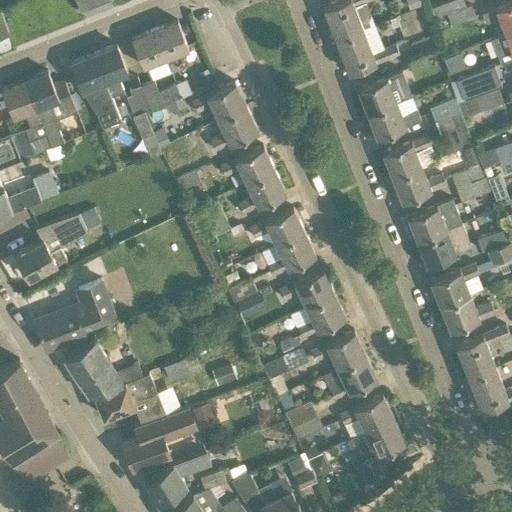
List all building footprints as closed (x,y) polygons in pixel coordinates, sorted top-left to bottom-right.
[(75,0),(80,10),(104,0),(75,0)] [(336,0),(323,5),(330,22),(336,38),(363,28),(354,4),(364,0),(336,0)] [(435,18),(447,13),(465,6),(462,0),(450,0),(431,8),(435,18)] [(511,0),(481,12),(485,22),(498,16),(504,32),(511,29),(511,0)] [(471,4),(465,6),(447,13),(451,24),(475,15),(471,4)] [(0,9),(0,36),(9,33),(0,9)] [(397,15),(390,18),(393,25),(400,22),(397,15)] [(154,28),(165,56),(188,47),(177,19),(154,28)] [(142,65),(165,56),(154,28),(131,37),(142,65)] [(372,52),(369,44),(363,28),(336,38),(349,71),(399,52),(395,43),(372,52)] [(490,38),(496,53),(500,63),(511,58),(511,29),(504,32),(490,38)] [(93,52),(110,96),(124,91),(117,75),(127,71),(116,43),(93,52)] [(97,112),(102,125),(119,118),(110,96),(93,52),(70,61),(81,89),(97,112)] [(493,63),(474,71),(467,74),(472,89),(499,78),(493,63)] [(213,78),(208,67),(198,71),(203,83),(210,79),(213,78)] [(405,79),(401,69),(357,86),(367,111),(395,100),(390,85),(405,79)] [(57,98),(61,108),(73,103),(64,78),(53,83),(48,70),(24,79),(50,146),(60,142),(51,118),(53,117),(47,102),(57,98)] [(1,88),(13,117),(24,113),(29,126),(11,133),(21,157),(50,146),(24,79),(1,88)] [(149,107),(181,95),(176,82),(158,89),(153,79),(140,84),(149,107)] [(185,79),(176,82),(181,95),(190,92),(185,79)] [(202,125),(217,118),(246,104),(234,80),(191,101),(196,111),(202,125)] [(126,96),(132,113),(142,110),(149,107),(140,84),(129,88),(131,94),(126,96)] [(497,86),(475,95),(459,101),(464,116),(503,101),(497,86)] [(460,111),(454,96),(429,106),(435,121),(460,111)] [(184,106),(181,98),(169,103),(172,111),(184,106)] [(401,114),(395,100),(367,111),(376,136),(421,118),(416,108),(401,114)] [(246,104),(217,118),(225,132),(210,139),(214,149),(257,128),(246,104)] [(142,110),(132,113),(141,135),(152,130),(142,110)] [(472,143),(460,111),(435,121),(440,133),(454,128),(461,147),(472,143)] [(160,146),(161,145),(170,141),(164,128),(153,132),(160,146)] [(0,165),(21,157),(11,133),(0,136),(0,165)] [(430,143),(426,133),(382,150),(392,175),(420,163),(415,149),(430,143)] [(499,162),(511,157),(511,140),(494,147),(499,162)] [(64,153),(60,142),(50,146),(47,147),(51,158),(64,153)] [(239,167),(245,181),(274,167),(263,143),(220,164),(224,174),(239,167)] [(469,144),(463,147),(468,163),(475,160),(469,144)] [(511,170),(511,157),(499,162),(504,173),(511,170)] [(426,178),(420,163),(392,175),(401,200),(446,182),(441,172),(426,178)] [(470,181),(484,176),(479,164),(465,169),(451,174),(456,187),(470,181)] [(484,168),(488,176),(494,174),(490,165),(484,168)] [(193,167),(175,175),(181,189),(199,180),(193,167)] [(238,202),(242,212),(285,191),(274,167),(245,181),(252,195),(238,202)] [(0,212),(57,191),(49,170),(32,177),(35,185),(7,196),(3,185),(0,185),(0,212)] [(498,173),(486,178),(496,201),(507,197),(498,173)] [(470,181),(456,187),(461,200),(490,189),(485,176),(484,176),(470,181)] [(217,197),(190,209),(204,238),(229,227),(230,226),(217,197)] [(417,239),(459,223),(453,208),(456,207),(452,197),(407,215),(417,239)] [(269,229),(275,243),(304,229),(292,205),(249,226),(254,236),(269,229)] [(99,220),(93,206),(79,211),(86,226),(99,220)] [(78,211),(35,228),(41,238),(15,253),(29,277),(56,262),(66,256),(60,246),(88,231),(78,211)] [(464,237),(459,223),(417,239),(426,264),(470,246),(466,236),(464,237)] [(509,240),(505,227),(482,236),(477,238),(478,240),(482,250),(487,248),(509,240)] [(315,253),(304,229),(275,243),(282,257),(268,264),(272,274),(315,253)] [(487,248),(492,261),(511,253),(511,246),(509,240),(487,248)] [(440,304),(469,292),(463,278),(478,272),(474,262),(430,279),(440,304)] [(299,291),(305,304),(333,291),(322,267),(279,288),(284,298),(299,291)] [(230,286),(240,281),(235,270),(224,275),(230,286)] [(250,276),(240,281),(230,286),(228,287),(234,300),(256,290),(250,276)] [(45,347),(49,346),(85,332),(82,325),(115,312),(101,277),(77,286),(83,301),(35,320),(45,347)] [(298,326),(302,335),(345,315),(333,291),(305,304),(312,319),(298,326)] [(474,307),(469,292),(440,304),(450,328),(494,311),(490,301),(474,307)] [(240,314),(252,308),(246,295),(234,300),(240,314)] [(456,343),(462,360),(468,376),(495,366),(486,342),(509,333),(506,324),(456,343)] [(330,351),(337,366),(365,352),(354,328),(311,349),(316,358),(330,351)] [(280,341),(285,352),(302,344),(297,333),(280,341)] [(94,392),(123,380),(137,375),(132,364),(116,369),(94,336),(64,355),(89,394),(93,391),(94,392)] [(285,352),(263,362),(278,394),(287,389),(279,373),(309,359),(302,344),(285,352)] [(329,387),(334,397),(377,377),(365,352),(337,366),(343,380),(329,387)] [(26,481),(69,453),(19,358),(0,367),(0,400),(9,416),(0,420),(0,439),(14,462),(26,481)] [(166,376),(190,372),(188,359),(164,363),(166,376)] [(235,377),(230,363),(218,367),(223,381),(235,377)] [(511,385),(504,389),(501,382),(495,366),(468,376),(481,409),(511,397),(511,385)] [(137,375),(123,380),(94,392),(103,415),(147,397),(145,392),(156,388),(149,370),(137,375)] [(291,398),(287,389),(278,394),(282,402),(291,398)] [(358,415),(365,430),(393,416),(382,392),(339,413),(343,422),(358,415)] [(311,398),(295,405),(286,411),(293,425),(308,418),(318,413),(311,398)] [(208,403),(193,408),(199,422),(213,417),(208,403)] [(122,441),(127,455),(132,468),(170,454),(164,438),(196,426),(188,405),(134,425),(138,435),(122,441)] [(357,462),(365,479),(385,470),(386,470),(378,453),(405,440),(393,416),(365,430),(347,438),(358,461),(357,462)] [(314,430),(308,418),(293,425),(299,438),(314,430)] [(309,458),(320,453),(316,443),(304,449),(309,458)] [(206,449),(172,461),(144,479),(158,501),(187,483),(180,473),(211,462),(206,449)] [(300,454),(301,455),(289,461),(295,474),(312,466),(305,452),(300,454)] [(230,478),(232,477),(243,473),(241,467),(238,469),(238,468),(230,471),(228,464),(200,474),(204,487),(208,486),(230,478)] [(311,468),(295,476),(299,486),(316,478),(311,468)] [(250,509),(262,503),(266,511),(300,511),(290,490),(276,497),(269,481),(257,487),(249,470),(243,473),(232,477),(230,478),(247,503),(250,509)] [(164,511),(210,511),(221,506),(208,486),(204,487),(192,492),(164,511)] [(246,511),(236,496),(223,504),(228,511),(246,511)]
